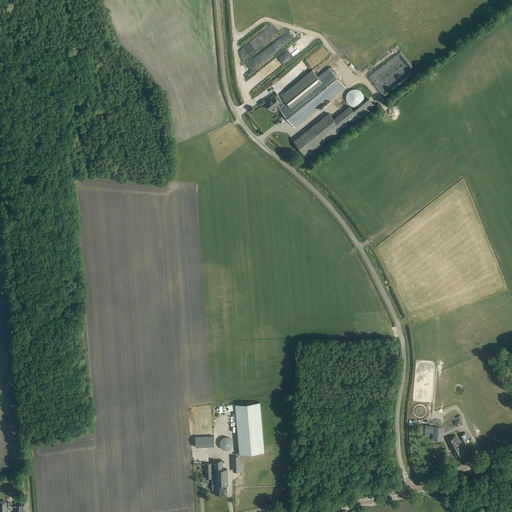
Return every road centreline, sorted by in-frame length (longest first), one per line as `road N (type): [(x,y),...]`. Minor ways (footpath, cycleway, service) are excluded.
road 1 (unclassified): [(411,493),(397,437),(398,326),(338,217),(251,134),(230,102),(217,0)]
road 2 (tertiary): [(276,511),(411,493)]
